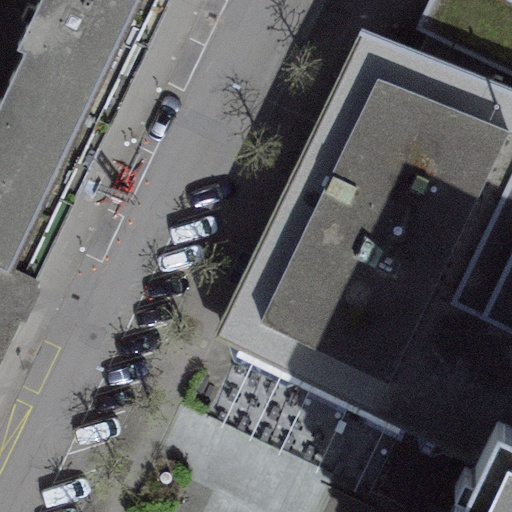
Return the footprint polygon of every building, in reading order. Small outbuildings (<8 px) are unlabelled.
[(109,119),(165,0),(37,0),(18,40),(25,44),(12,73),(109,119)] [(272,211),(511,326),(511,0),(428,0),(415,27),(427,32),(419,50),(360,27),(272,211)] [(0,257),(34,274),(109,119),(12,73),(0,96),(0,257)] [(499,416),(511,422),(511,326),(272,211),(213,333),(227,339),(233,360),(285,385),(300,380),(304,394),(344,413),(358,409),(363,422),(400,442),(415,437),(420,450),(430,455),(443,450),(470,464),(475,454),(479,456),(499,416)] [(0,344),(25,292),(34,274),(0,257),(0,344)] [(511,511),(511,422),(499,416),(479,456),(451,511),(511,511)]
